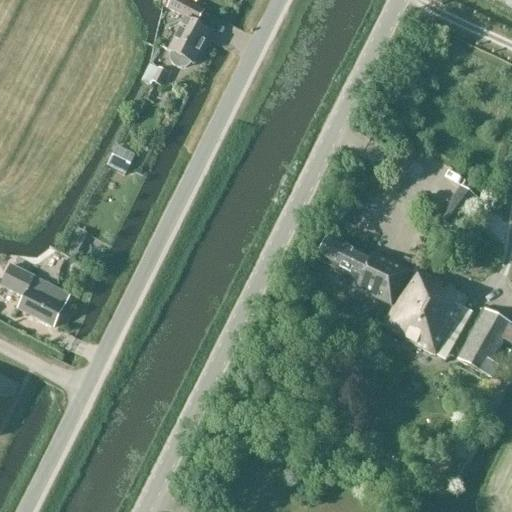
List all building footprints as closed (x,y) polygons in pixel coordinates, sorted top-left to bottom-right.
[(205,44),(196,39),(201,29),(196,26),(203,12),(179,0),(172,0),(167,10),(186,20),(168,53),(171,54),(170,58),(170,62),(172,65),(174,68),(178,70),(181,70),(185,70),(189,67),(191,64),(193,66),(205,44)] [(145,84),(149,87),(151,83),(161,89),(168,75),(158,70),(149,66),(141,83),(145,84)] [(377,258),(375,261),(327,239),(316,261),(354,280),(350,289),(391,307),(414,264),(404,259),(399,269),(377,258)] [(10,268),(0,286),(0,288),(22,300),(17,312),(54,330),(69,298),(64,296),(10,268)] [(382,329),(437,358),(441,350),(463,310),(468,302),(455,294),(455,291),(413,270),(382,329)] [(463,310),(441,350),(450,355),(472,315),(463,310)] [(484,311),(456,362),(484,378),(491,382),(499,369),(491,364),(511,327),(484,311)] [(0,421),(19,388),(0,379),(0,421)]
